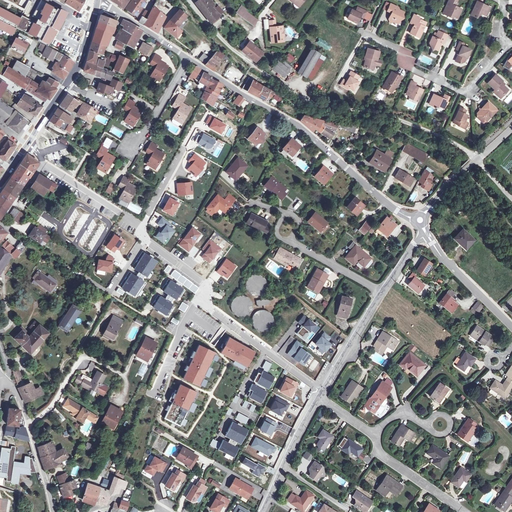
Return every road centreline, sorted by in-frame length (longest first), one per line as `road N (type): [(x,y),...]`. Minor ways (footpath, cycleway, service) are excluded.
road 1 (residential): [(188,57),(296,123),(396,211),(419,220)]
road 2 (track): [(289,85),(330,108),(370,109),(438,133),(464,148),(511,203)]
road 3 (primary): [(0,183),(79,61),(97,1)]
road 4 (residential): [(368,34),(395,46),(412,69),(465,91),(507,40)]
road 5 (residential): [(323,393),(198,298)]
road 6 (residential): [(125,386),(126,378),(83,355),(51,405),(28,423)]
road 7 (residential): [(426,234),(511,326)]
road 8 (residential): [(374,434),(384,459),(462,511)]
